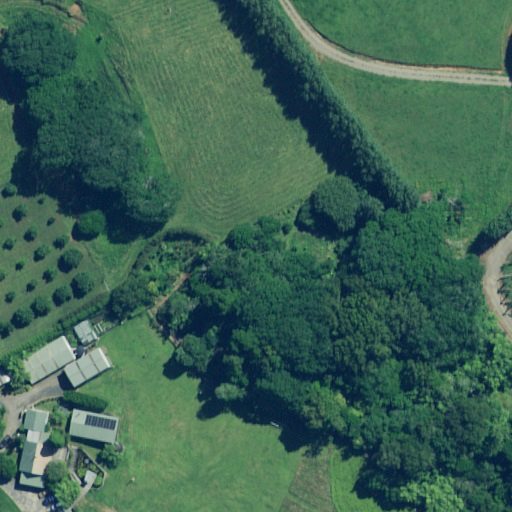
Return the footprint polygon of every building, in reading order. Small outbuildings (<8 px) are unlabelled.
[(81,342),(84,347),(95,340),(85,321),(73,328),(81,342)] [(74,359),(61,337),(12,365),(25,387),(74,359)] [(98,366),(91,355),(65,371),(71,383),(82,376),(81,384),(96,385),(98,366)] [(0,385),(10,381),(2,368),(0,368),(0,385)] [(52,449),(42,447),(48,412),(26,409),(20,443),(23,444),(19,472),(47,477),(52,449)] [(117,420),(73,411),(68,435),(112,444),(117,420)]
